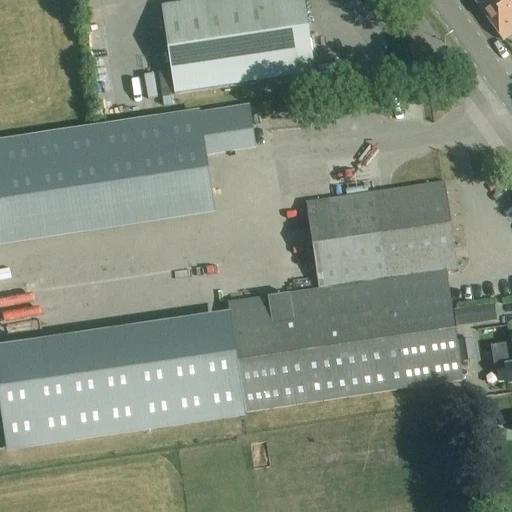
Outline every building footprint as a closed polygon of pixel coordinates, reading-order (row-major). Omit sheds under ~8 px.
[(176,96),(275,81),(313,75),(314,80),(302,0),(259,0),(163,15),(176,96)] [(511,0),(474,0),(473,1),(503,41),(511,34),(511,0)] [(254,145),(248,105),(198,112),(204,152),(254,145)] [(198,111),(0,140),(0,246),(213,216),(204,152),(198,112),(198,111)] [(458,354),(452,309),(446,273),(458,272),(445,184),(306,205),(320,291),(229,305),(229,310),(0,344),(0,400),(8,452),(245,416),(463,382),(458,354)] [(453,311),(456,329),(496,323),(494,306),(453,311)] [(471,339),(457,342),(461,364),(475,362),(471,339)] [(511,341),(511,346),(491,349),(495,370),(506,368),(508,386),(511,385),(511,341)] [(506,497),(511,495),(511,469),(502,471),(506,497)]
